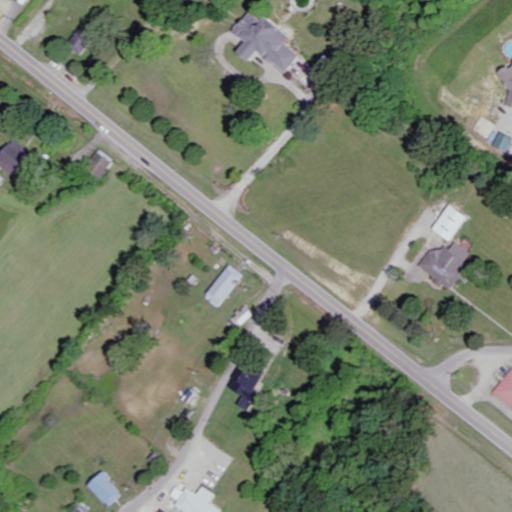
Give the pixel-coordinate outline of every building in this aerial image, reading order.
[(306,56),(292,46),(297,39),(259,9),(240,33),(253,44),(245,54),(257,63),(265,53),(291,74),(306,56)] [(86,55),(100,35),(87,26),(73,46),(86,55)] [(511,92),(511,69),(502,75),(511,92)] [(39,159),(13,145),(1,166),(28,180),(39,159)] [(119,160),(104,150),(91,170),(106,180),(119,160)] [(9,179),(0,173),(0,188),(2,190),(9,179)] [(438,230),(455,243),(474,219),(457,206),(438,230)] [(423,269),(454,292),(473,266),(470,263),(476,254),(460,243),(454,251),(447,246),(442,254),(436,250),(423,269)] [(223,309),(248,276),(235,266),(210,299),(223,309)] [(245,406),(256,413),(268,393),(262,389),(270,375),(253,365),(238,390),(250,398),(245,406)] [(511,375),(497,393),(511,405),(511,375)] [(126,495),(107,472),(92,484),(111,507),(126,495)] [(223,511),(226,509),(215,502),(220,494),(207,486),(203,494),(192,487),(189,491),(181,486),(175,495),(183,500),(180,506),(189,511),(223,511)]
